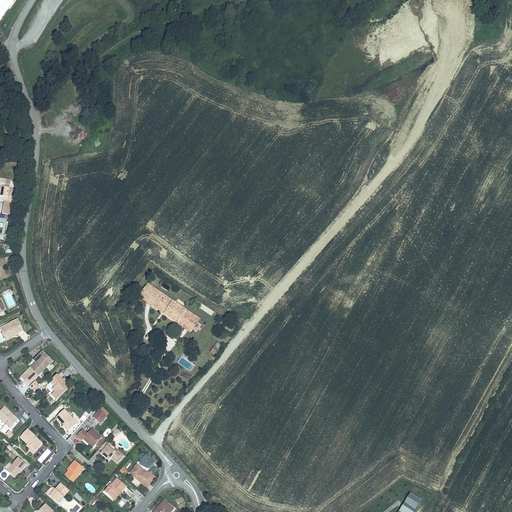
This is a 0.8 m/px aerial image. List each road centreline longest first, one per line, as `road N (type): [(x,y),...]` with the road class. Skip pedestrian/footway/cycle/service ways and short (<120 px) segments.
road 1 (residential): [(49,331),(24,271),(36,129),(12,52),(32,0)]
road 2 (residential): [(0,368),(63,447),(19,498),(0,487)]
road 3 (residential): [(156,446),(49,331)]
